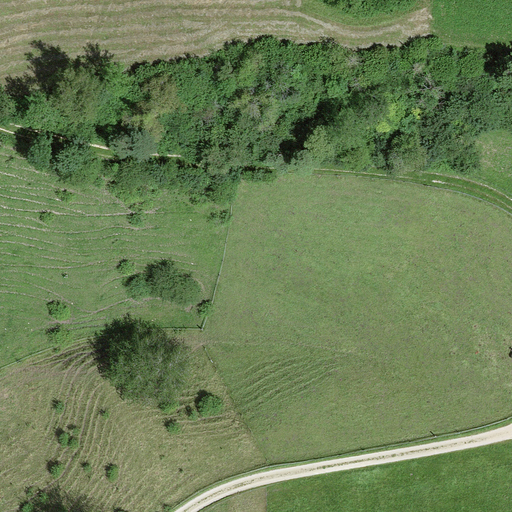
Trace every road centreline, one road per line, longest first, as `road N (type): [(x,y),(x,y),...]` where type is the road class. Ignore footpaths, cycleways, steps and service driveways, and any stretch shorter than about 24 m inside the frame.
road 1 (track): [(0,126),(150,160),(429,176),(511,208)]
road 2 (track): [(511,429),(245,483),(182,511)]
